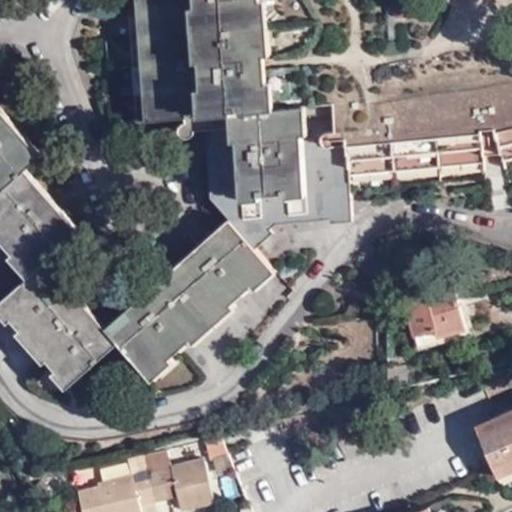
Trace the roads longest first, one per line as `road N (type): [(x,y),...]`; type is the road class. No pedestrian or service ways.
road 1 (residential): [(511,235),(425,210),(377,221),(237,388),(179,412),(47,419),(0,379)]
road 2 (residential): [(0,27),(46,35),(81,131),(96,216)]
